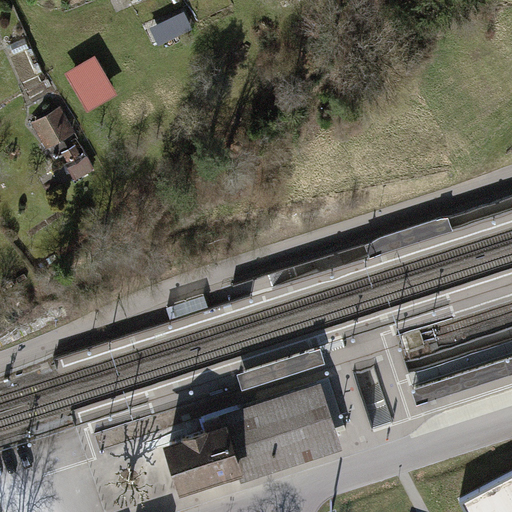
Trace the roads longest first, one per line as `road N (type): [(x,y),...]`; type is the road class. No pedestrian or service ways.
road 1 (residential): [(0,363),(183,285),(511,175)]
road 2 (residential): [(277,499),(511,419)]
